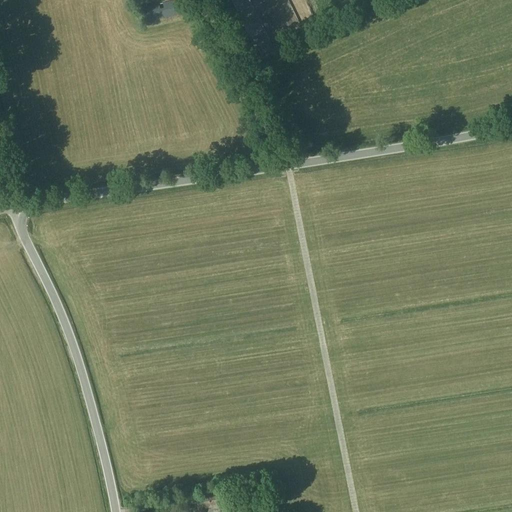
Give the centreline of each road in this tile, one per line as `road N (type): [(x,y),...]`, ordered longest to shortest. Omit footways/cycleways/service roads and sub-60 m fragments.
road 1 (unclassified): [(21,205),(511,126)]
road 2 (unclassified): [(114,511),(76,352),(20,226),(21,205)]
